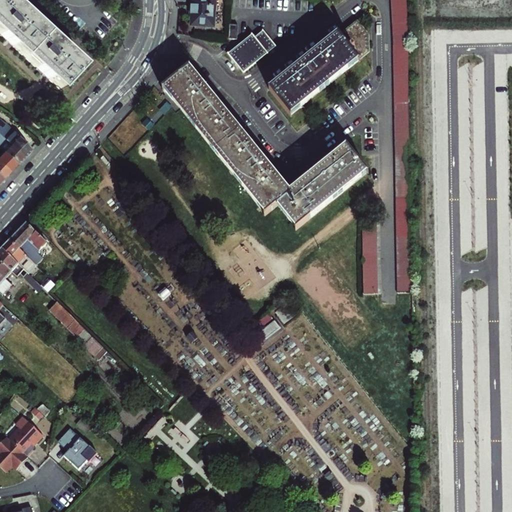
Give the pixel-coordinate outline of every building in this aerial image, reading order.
[(11,0),(0,0),(0,36),(60,91),(84,65),(11,0)] [(192,0),(192,8),(192,15),(194,15),(194,25),(215,25),(215,0),(192,0)] [(392,2),(392,10),(407,8),(406,1),(392,2)] [(392,10),(392,17),(407,15),(407,8),(392,10)] [(392,17),(392,24),(407,24),(407,15),(392,17)] [(368,35),(364,30),(357,22),(340,36),(359,60),(369,52),(368,35)] [(237,40),(237,30),(237,26),(229,26),(228,40),(237,40)] [(276,48),(277,47),(263,29),(262,30),(263,31),(255,37),(252,33),(251,34),(252,35),(228,53),(227,53),(244,74),(244,73),(267,54),(268,55),(269,54),(268,53),(273,50),(276,47),(276,48)] [(318,51),(315,53),(316,55),(293,73),(292,72),(289,74),(286,76),(288,77),(271,91),(270,89),(269,90),(291,117),(292,117),(291,115),(358,61),(359,62),(360,61),(359,60),(340,36),(338,34),(337,35),(339,36),(322,50),(321,48),(318,51)] [(231,119),(231,118),(229,116),(227,113),(225,114),(221,110),(207,92),(209,90),(206,87),(204,85),(203,86),(189,69),(191,68),(190,67),(162,89),(163,90),(164,89),(171,97),(177,105),(265,214),(264,215),(264,216),(278,206),(290,195),(276,177),(278,176),(275,172),(273,170),(271,172),(253,149),(255,147),(252,144),(250,142),(248,143),(230,120),(231,119)] [(37,116),(30,123),(37,129),(44,122),(37,116)] [(0,121),(0,136),(1,137),(24,159),(28,156),(31,151),(19,137),(5,125),(0,121)] [(24,159),(1,137),(0,137),(0,149),(4,154),(17,166),(20,163),(24,159)] [(330,163),(308,181),(306,182),(299,188),(290,195),(278,206),(297,229),(295,230),(296,231),(367,173),(368,174),(369,174),(347,146),(346,147),(347,149),(336,158),(334,156),(332,158),(330,160),(329,161),(330,163)] [(13,170),(17,166),(4,154),(0,149),(0,164),(10,174),(13,170)] [(104,156),(101,158),(107,166),(110,163),(104,156)] [(0,178),(4,181),(7,177),(10,174),(0,164),(0,178)] [(19,248),(36,265),(44,257),(38,251),(47,242),(28,222),(19,231),(11,240),(19,249),(19,248)] [(377,295),(377,280),(377,273),(376,223),(362,222),(362,294),(377,295)] [(36,265),(19,248),(19,249),(11,240),(7,244),(4,248),(29,273),(36,265)] [(29,273),(4,248),(0,251),(0,261),(7,268),(18,280),(21,277),(25,280),(30,275),(29,273)] [(7,268),(0,261),(0,273),(13,287),(19,281),(18,280),(7,268)] [(13,287),(0,273),(0,293),(14,306),(24,297),(22,295),(13,287)] [(30,275),(25,280),(33,288),(38,283),(30,275)] [(33,288),(32,289),(44,300),(49,294),(38,283),(33,288)] [(109,355),(59,305),(52,312),(101,363),(109,355)] [(248,328),(250,330),(270,314),(269,312),(248,328)] [(270,314),(250,330),(253,335),(274,318),(270,314)] [(276,321),(259,334),(265,342),(281,328),(276,321)] [(109,355),(101,363),(98,365),(107,374),(117,363),(109,355)] [(37,410),(45,418),(49,413),(41,405),(37,410)] [(11,441),(28,458),(34,453),(33,452),(35,449),(32,446),(34,444),(36,443),(38,444),(44,438),(25,419),(17,427),(21,430),(11,441)] [(72,432),(61,443),(71,453),(69,454),(65,459),(68,461),(80,473),(88,464),(90,466),(99,456),(91,449),(72,432)] [(11,441),(8,439),(0,447),(0,467),(7,474),(14,467),(18,471),(24,465),(29,459),(28,458),(11,441)] [(61,443),(59,445),(69,454),(71,453),(61,443)]
